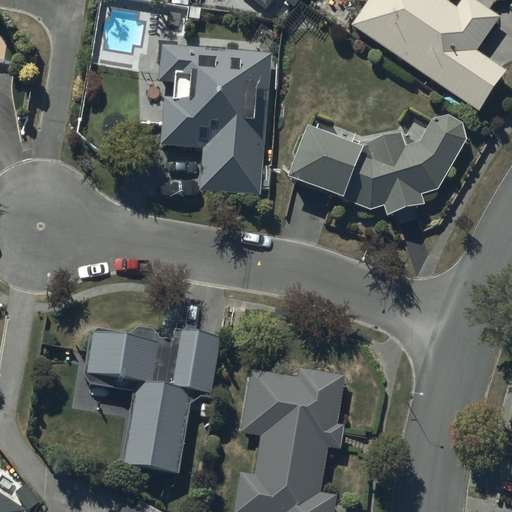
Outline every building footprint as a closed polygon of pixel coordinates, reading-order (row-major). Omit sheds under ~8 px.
[(254,0),(266,9),(273,0),(254,0)] [(456,15),(432,0),(372,0),(350,33),(478,118),(504,79),(475,59),(498,25),(464,2),(456,15)] [(177,50),(157,49),(155,68),(158,68),(157,90),(173,91),(172,104),(163,103),(160,152),(202,155),(199,200),(259,204),(268,61),(227,58),(227,52),(204,50),(203,57),(177,55),(177,50)] [(349,154),(304,135),(283,187),(338,209),(340,205),(367,216),(381,211),(383,220),(420,210),(418,200),(434,196),(464,145),(464,144),(464,142),(464,141),(463,139),(463,138),(463,137),(462,135),(462,134),(461,133),(460,132),(459,130),(459,129),(458,128),(457,127),(456,126),(455,126),(453,125),(452,124),(451,123),(450,123),(448,122),(447,122),(446,122),(444,121),(443,121),(441,121),(440,121),(439,121),(437,122),(436,122),(435,122),(433,123),(432,123),(431,124),(430,125),(417,147),(403,151),(398,138),(349,154)] [(155,353),(91,342),(84,382),(136,391),(122,476),(175,485),(190,401),(209,404),(219,348),(179,341),(170,399),(148,395),(155,353)] [(296,385),(251,377),(241,440),(259,443),(253,483),(239,481),(234,511),(334,511),(336,503),(320,500),(328,455),(339,457),(342,434),(336,433),(344,384),(298,377),(296,385)]
